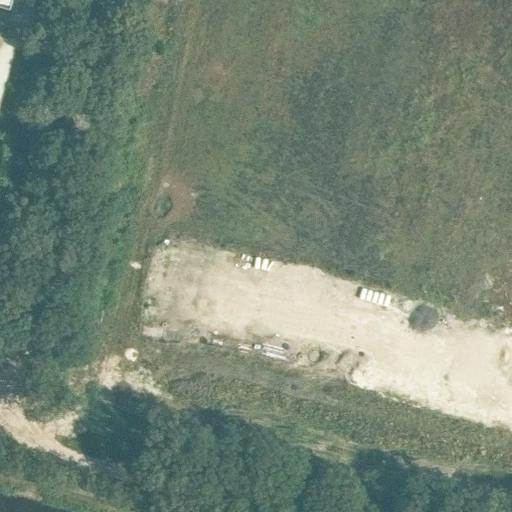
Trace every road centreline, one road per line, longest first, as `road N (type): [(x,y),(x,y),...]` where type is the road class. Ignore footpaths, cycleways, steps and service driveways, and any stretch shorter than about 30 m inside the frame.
road 1 (tertiary): [(0,412),(217,401),(511,488)]
road 2 (track): [(107,0),(3,469)]
road 3 (track): [(263,511),(10,440)]
